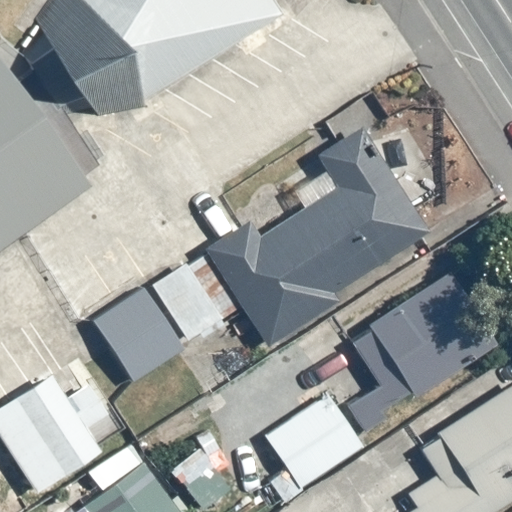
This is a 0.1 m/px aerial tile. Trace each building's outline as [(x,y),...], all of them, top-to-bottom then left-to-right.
[(228,44),(202,0),(30,0),(19,6),(0,32),(0,63),(44,138),(105,124),(228,44)] [(425,229),(357,123),(314,150),(334,183),(251,236),(240,219),(200,245),(262,342),(331,299),(326,291),(425,229)] [(0,127),(0,235),(51,200),(0,127)] [(231,317),(185,248),(84,314),(131,384),(231,317)] [(344,403),(368,438),(422,402),(414,390),(496,336),(449,265),(345,334),(376,382),(344,403)] [(120,433),(70,354),(0,398),(0,440),(31,489),(120,433)] [(411,511),(485,511),(511,495),(511,381),(413,445),(434,477),(402,497),(411,511)] [(324,393),(262,435),(282,465),(268,474),(288,503),(364,452),(324,393)] [(188,511),(175,494),(169,499),(127,441),(86,471),(99,489),(77,505),(82,511),(188,511)] [(229,486),(197,443),(167,466),(199,509),(229,486)]
